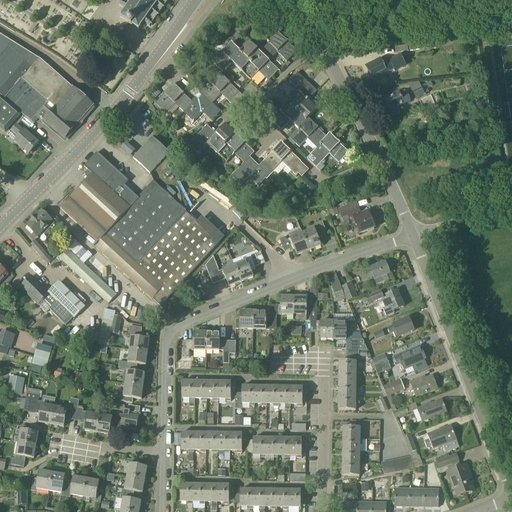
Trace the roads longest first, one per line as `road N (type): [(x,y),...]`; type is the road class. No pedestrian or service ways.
road 1 (residential): [(163,452),(166,342),(177,325),(412,236)]
road 2 (residential): [(511,498),(412,236)]
road 3 (residential): [(379,160),(324,182),(257,117),(256,103),(291,67),(323,50)]
road 4 (residential): [(320,511),(323,362),(272,361)]
road 5 (secondary): [(25,202),(157,55)]
road 6 (unknown): [(164,423),(322,432)]
road 7 (residential): [(379,160),(323,50)]
